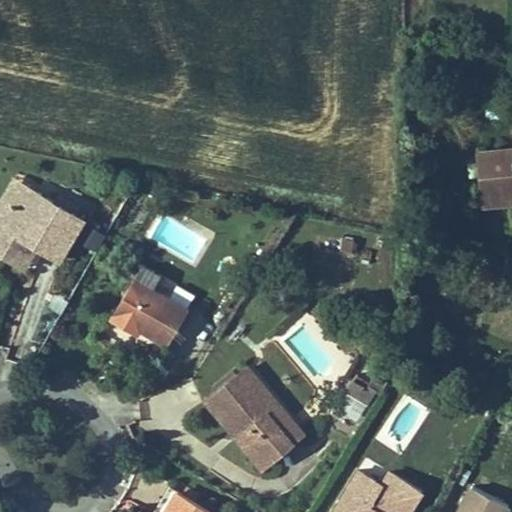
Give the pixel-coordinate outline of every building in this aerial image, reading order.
[(511,160),(464,164),(468,220),(505,217),(504,203),(511,201),(511,160)] [(62,236),(3,203),(0,207),(0,284),(1,285),(14,262),(39,276),(62,236)] [(146,293),(126,282),(119,294),(139,305),(146,293)] [(139,305),(119,294),(95,338),(109,345),(121,352),(124,347),(154,363),(175,325),(139,305)] [(331,400),(358,416),(376,384),(349,369),(331,400)] [(226,377),(194,407),(227,442),(218,450),(248,482),(278,453),(250,423),(261,413),(226,377)] [(194,407),(185,416),(201,432),(218,450),(227,442),(194,407)] [(289,443),(261,413),(250,423),(278,453),(289,443)] [(325,511),(404,511),(412,499),(377,480),(353,465),(346,477),(325,511)] [(159,511),(166,502),(153,495),(142,511),(159,511)] [(181,511),(166,502),(159,511),(181,511)]
